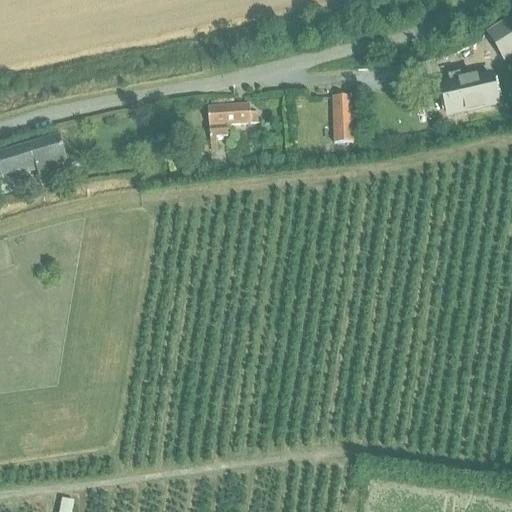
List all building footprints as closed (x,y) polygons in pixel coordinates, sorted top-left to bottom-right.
[(511,56),(511,19),(487,34),(504,61),(511,56)] [(496,106),(490,76),(441,87),(447,117),(496,106)] [(358,131),(351,131),(350,97),(331,97),(332,145),(359,144),(358,131)] [(294,101),(294,108),(303,109),(303,101),(294,101)] [(207,145),(215,145),(214,140),(225,139),(224,128),(256,124),(255,113),(248,114),(247,105),(205,108),(207,145)] [(58,136),(0,153),(0,176),(20,171),(22,181),(37,176),(38,181),(68,172),(67,167),(58,136)] [(77,511),(78,498),(64,497),(63,511),(77,511)]
